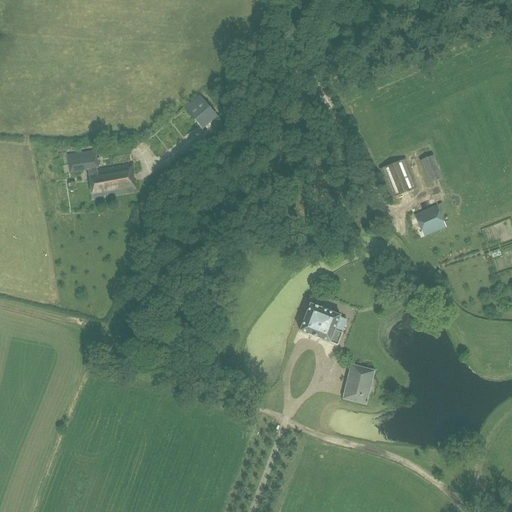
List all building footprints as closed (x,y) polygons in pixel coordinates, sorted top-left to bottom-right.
[(211,104),(195,117),(210,135),(226,122),(211,104)] [(67,156),(71,174),(88,171),(93,201),(138,193),(133,165),(99,170),(96,151),(67,156)] [(429,183),(442,178),(433,156),(420,161),(429,183)] [(391,198),(417,187),(405,159),(379,169),(391,198)] [(446,227),(437,205),(414,214),(423,236),(446,227)] [(443,286),(451,284),(448,275),(441,277),(443,286)] [(319,307),(309,304),(299,331),(337,345),(347,317),(331,311),(332,309),(320,304),(319,307)] [(343,398),(366,404),(374,369),(351,364),(343,398)]
